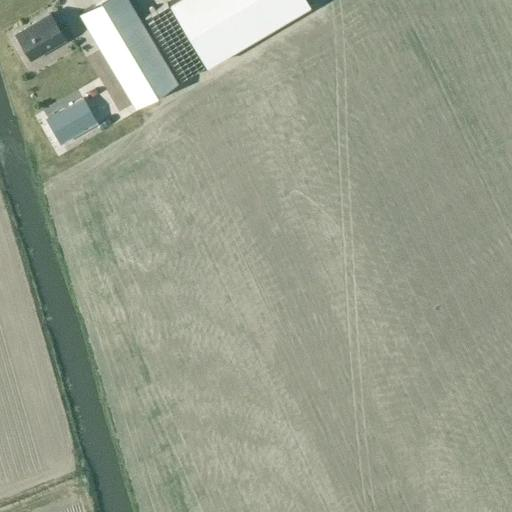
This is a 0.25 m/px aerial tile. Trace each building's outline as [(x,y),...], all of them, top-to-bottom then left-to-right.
[(176,82),(127,0),(102,0),(80,13),(135,107),(176,82)] [(174,0),(169,4),(205,66),(307,6),(303,0),(174,0)] [(0,31),(5,39),(42,16),(36,7),(0,29),(0,31)] [(15,33),(17,38),(15,41),(19,48),(24,48),(31,60),(65,40),(49,13),(15,33)] [(111,91),(97,100),(105,112),(119,103),(111,91)] [(83,96),(44,117),(59,143),(96,120),(83,96)]
